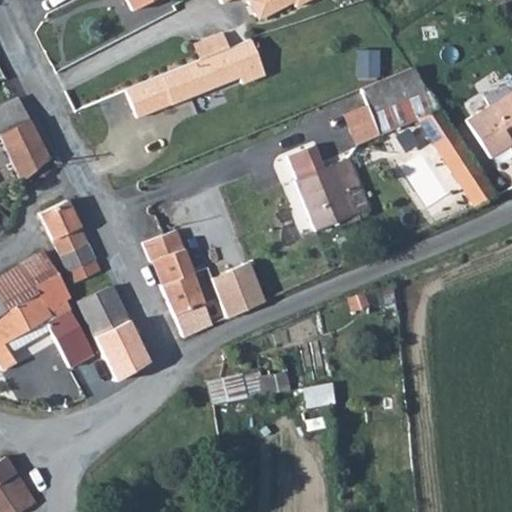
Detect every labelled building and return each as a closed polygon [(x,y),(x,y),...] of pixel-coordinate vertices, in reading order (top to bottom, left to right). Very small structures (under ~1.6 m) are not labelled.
[(125,0),(131,11),(151,0),(125,0)] [(219,0),(221,2),(225,0),(248,0),(248,1),(255,15),(262,17),(292,1),(295,6),(305,0),(219,0)] [(262,78),(249,42),(123,91),(133,119),(237,78),(239,86),(262,78)] [(378,49),(359,49),(359,75),(378,75),(378,49)] [(426,90),(410,66),(359,88),(368,114),(426,90)] [(437,107),(426,90),(368,114),(376,132),(413,117),(437,107)] [(133,119),(123,91),(108,97),(120,124),(133,119)] [(511,93),(468,120),(490,156),(511,142),(511,93)] [(0,133),(27,120),(16,98),(0,106),(0,133)] [(495,196),(437,107),(413,117),(470,207),(495,196)] [(27,120),(0,133),(0,139),(11,161),(40,145),(27,120)] [(40,145),(11,161),(22,183),(28,175),(44,158),(46,156),(40,145)] [(313,145),(286,156),(296,179),(293,180),(314,230),(367,208),(346,159),(322,168),(313,145)] [(28,175),(35,184),(49,171),(52,167),(44,158),(28,175)] [(86,242),(64,200),(38,213),(59,256),(86,242)] [(0,228),(2,232),(14,223),(0,212),(0,228)] [(175,228),(143,242),(151,261),(158,257),(168,281),(191,272),(175,228)] [(86,242),(59,256),(67,272),(72,269),(94,259),(86,242)] [(44,253),(21,266),(36,293),(41,302),(45,310),(63,301),(67,298),(44,253)] [(94,259),(72,269),(77,281),(99,269),(94,259)] [(247,261),(210,277),(227,316),(264,299),(247,261)] [(21,266),(0,277),(0,310),(2,313),(36,293),(21,266)] [(208,316),(191,272),(168,281),(161,284),(179,328),(208,316)] [(92,335),(125,318),(108,286),(76,302),(92,335)] [(0,341),(1,341),(36,322),(30,310),(41,302),(36,293),(2,313),(0,314),(0,341)] [(48,330),(50,335),(57,331),(52,322),(45,310),(41,302),(30,310),(36,322),(41,319),(48,330)] [(57,331),(50,335),(69,367),(79,361),(77,356),(89,348),(68,313),(52,322),(57,331)] [(147,362),(125,318),(92,335),(115,379),(147,362)] [(8,352),(48,330),(41,319),(36,322),(1,341),(8,352)] [(0,366),(2,370),(14,362),(8,352),(1,341),(0,341),(0,366)] [(77,356),(79,361),(92,353),(89,348),(77,356)] [(206,381),(211,404),(288,388),(283,365),(206,381)] [(303,405),(332,403),(331,383),(302,385),(303,405)] [(0,487),(18,476),(5,456),(0,459),(0,487)] [(0,511),(19,511),(35,502),(18,476),(0,487),(0,511)]
